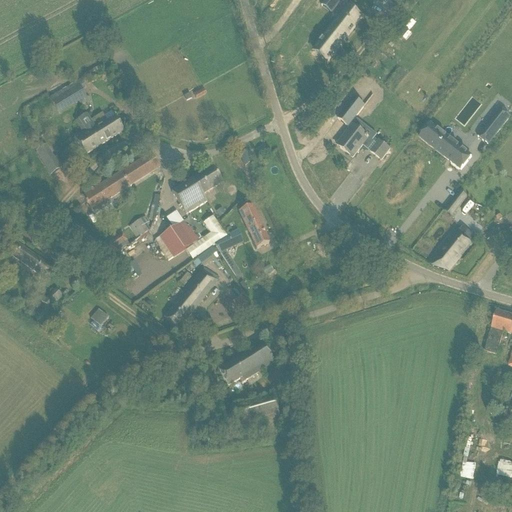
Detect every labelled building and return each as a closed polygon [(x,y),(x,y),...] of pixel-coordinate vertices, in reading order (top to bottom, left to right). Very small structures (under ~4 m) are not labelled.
[(325,0),(321,6),(322,7),(322,6),(331,13),(341,0),(325,0)] [(320,44),(314,52),(328,63),(327,64),(328,64),(335,55),(334,54),(355,27),(350,22),(348,20),(347,20),(342,16),(323,40),(322,39),(322,40),(323,40),(321,43),(320,43),(319,43),(320,44)] [(51,99),(51,100),(59,113),(65,109),(66,110),(85,99),(80,89),(84,87),(80,79),(52,95),(52,96),(50,98),(51,99)] [(196,99),(207,94),(204,87),(193,93),(196,99)] [(351,103),(351,102),(337,119),(348,127),(361,110),(351,103)] [(86,134),(76,141),(85,156),(123,132),(114,117),(106,121),(101,113),(89,121),(86,115),(78,120),(86,134)] [(497,113),(475,142),(485,150),(507,121),(497,113)] [(337,146),(340,148),(352,158),(362,146),(363,146),(369,138),(353,125),(341,141),(337,146)] [(426,129),(415,143),(457,175),(467,162),(426,129)] [(369,151),(381,161),(390,149),(378,140),(369,151)] [(61,169),(46,145),(35,152),(50,176),(61,169)] [(252,164),(246,152),(239,155),(245,167),(252,164)] [(110,199),(160,166),(151,153),(83,197),(95,215),(113,204),(110,199)] [(213,170),(194,181),(193,181),(203,196),(222,184),(213,170)] [(193,181),(194,181),(193,179),(171,192),(186,215),(206,202),(203,196),(193,181)] [(460,193),(452,203),(458,207),(466,198),(460,193)] [(251,207),(238,213),(255,250),(269,244),(251,207)] [(129,227),(136,239),(149,230),(147,226),(149,225),(144,217),(129,227)] [(156,241),(168,261),(198,241),(189,227),(187,228),(183,221),(155,241),(156,241)] [(226,237),(220,227),(216,222),(207,229),(210,234),(194,245),(201,255),(218,243),(217,242),(226,237)] [(448,272),(471,245),(474,242),(468,236),(465,240),(458,234),(455,231),(429,264),(435,267),(448,272)] [(111,242),(114,248),(126,240),(122,235),(111,242)] [(8,253),(45,279),(52,269),(53,268),(16,242),(8,253)] [(140,272),(133,263),(129,266),(136,275),(140,272)] [(163,318),(178,330),(219,278),(205,267),(163,318)] [(179,282),(184,286),(192,277),(187,273),(179,282)] [(49,308),(62,296),(56,289),(42,301),(49,308)] [(231,303),(243,318),(252,311),(240,296),(231,303)] [(511,334),(511,349),(507,366),(511,367),(511,316),(496,312),(484,352),(496,356),(502,333),(510,335),(511,334)] [(94,322),(100,328),(108,319),(102,313),(94,322)] [(218,371),(227,386),(240,379),(241,381),(274,361),(263,343),(218,371)] [(171,375),(173,385),(196,382),(194,372),(171,375)] [(231,407),(238,437),(281,425),(273,396),(231,407)] [(511,460),(499,458),(496,474),(511,477),(511,460)]
